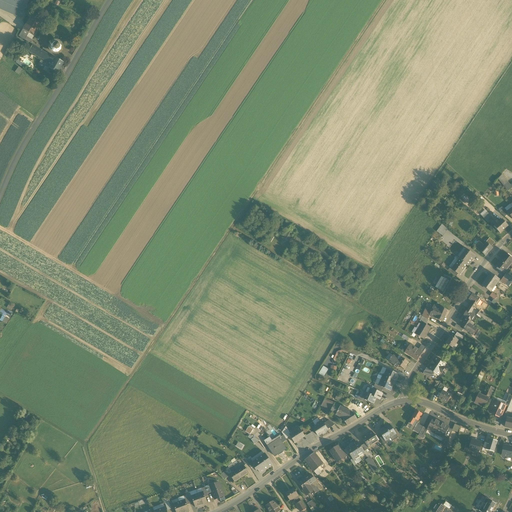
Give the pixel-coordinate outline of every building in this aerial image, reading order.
[(28,0),(0,0),(0,8),(20,17),(28,0)] [(23,30),(34,37),(42,24),(31,17),(23,30)] [(34,37),(23,30),(21,33),(26,37),(31,40),(34,37)] [(58,53),(60,52),(62,49),(62,47),(60,44),(58,42),(55,42),(53,43),(51,45),(50,48),(50,50),(52,53),(55,54),(58,53)] [(50,64),(51,64),(54,58),(37,48),(38,46),(33,44),(29,52),(50,64)] [(48,68),(57,73),(63,63),(54,58),(51,64),(50,64),(49,65),(50,65),(48,68)] [(481,216),(487,223),(489,222),(492,219),(486,212),(481,216)] [(502,220),(497,224),(494,227),(500,234),(508,226),(502,220)] [(436,232),(442,236),(446,232),(444,231),(446,229),(441,225),(436,232)] [(290,228),(285,235),(284,237),(283,239),(288,242),(295,231),(290,228)] [(489,238),(486,242),(492,247),(495,243),(489,238)] [(486,242),(482,247),(479,250),(479,251),(485,256),(493,248),(492,247),(486,242)] [(464,248),(457,257),(459,258),(466,249),(464,248)] [(457,257),(460,259),(468,265),(471,261),(472,261),(473,259),(473,258),(475,256),(466,249),(459,258),(457,257)] [(326,264),(361,285),(368,274),(333,253),(326,264)] [(495,267),(503,273),(511,262),(511,258),(506,254),(495,267)] [(467,266),(468,265),(460,259),(452,270),(458,274),(460,276),(460,275),(463,271),(462,271),(467,265),(467,266)] [(318,278),(353,299),(360,287),(325,267),(318,278)] [(448,271),(456,277),(458,274),(452,270),(450,268),(448,271)] [(491,274),(486,280),(495,286),(499,280),(491,274)] [(436,292),(442,295),(451,279),(445,276),(444,278),(441,277),(435,287),(437,289),(436,292)] [(490,292),(495,286),(486,280),(482,286),(490,292)] [(473,303),(471,306),(474,307),(480,298),(476,296),(472,293),(468,299),(473,303)] [(434,306),(431,311),(429,316),(436,319),(440,309),(434,306)] [(436,319),(443,322),(448,310),(441,307),(440,309),(436,319)] [(427,319),(429,316),(431,311),(425,308),(422,316),(427,319)] [(463,316),(465,318),(471,321),(474,316),(471,313),(473,310),(470,308),(468,311),(467,311),(463,316)] [(477,315),(486,320),(488,318),(478,312),(477,315)] [(423,323),(426,325),(429,320),(427,319),(422,316),(419,321),(422,323),(423,323)] [(469,324),(471,321),(465,318),(460,325),(466,329),(465,330),(472,335),(477,328),(473,326),(469,324)] [(415,334),(424,339),(430,328),(426,325),(423,323),(419,330),(418,329),(415,334)] [(445,344),(452,348),(456,344),(458,340),(451,336),(448,340),(445,344)] [(404,353),(412,358),(417,349),(410,344),(407,348),(404,353)] [(418,350),(417,349),(412,358),(417,361),(422,353),(418,350)] [(398,367),(399,366),(397,365),(400,361),(399,360),(400,360),(397,358),(393,355),(389,362),(394,366),(395,365),(398,367)] [(401,358),(400,360),(399,360),(400,361),(397,365),(399,366),(404,369),(408,362),(401,357),(401,358)] [(429,369),(438,375),(440,372),(441,372),(444,368),(443,367),(446,364),(441,361),(440,359),(439,360),(436,358),(435,361),(433,361),(431,365),(431,366),(429,369)] [(324,377),(328,369),(323,366),(319,374),(324,377)] [(422,374),(430,378),(432,375),(436,378),(438,375),(429,369),(427,368),(422,374)] [(387,369),(385,375),(395,380),(396,380),(399,375),(387,369)] [(390,391),(395,380),(385,375),(384,375),(381,380),(379,385),(379,386),(383,388),(390,391)] [(484,396),(488,398),(493,388),(489,386),(484,396)] [(371,389),(368,394),(365,393),(364,392),(362,398),(367,401),(373,403),(376,398),(380,400),(382,394),(381,393),(373,389),(371,389)] [(438,398),(447,403),(451,396),(446,393),(442,391),(438,398)] [(475,402),(485,407),(489,398),(488,398),(484,396),(479,393),(475,402)] [(320,408),(330,412),(334,405),(324,400),(320,408)] [(495,416),(500,418),(505,406),(505,405),(496,402),(494,406),(493,405),(490,411),(496,414),(495,416)] [(330,412),(336,415),(340,406),(334,403),(334,405),(330,412)] [(340,406),(336,415),(335,417),(339,419),(340,418),(343,419),(347,426),(357,420),(352,412),(340,406)] [(411,417),(412,418),(415,420),(418,421),(422,414),(415,410),(411,417)] [(428,430),(435,434),(441,424),(437,422),(432,419),(427,429),(428,430)] [(324,424),(322,421),(317,424),(318,425),(313,428),(318,436),(322,434),(325,432),(328,430),(327,430),(324,424)] [(329,421),(324,424),(327,430),(335,425),(329,421)] [(390,438),(393,441),(398,438),(393,431),(390,424),(379,431),(382,436),(386,441),(390,438)] [(413,430),(419,434),(423,427),(417,424),(415,427),(413,430)] [(444,426),(441,424),(435,434),(444,438),(449,428),(444,425),(444,426)] [(281,432),(283,435),(285,438),(290,435),(290,434),(291,434),(286,426),(281,432)] [(290,435),(295,443),(299,441),(299,440),(305,436),(300,428),(299,428),(291,433),(291,434),(290,434),(290,435)] [(422,435),(419,434),(418,436),(423,438),(428,430),(427,429),(426,428),(422,435)] [(365,443),(368,448),(368,447),(373,445),(372,443),(377,440),(378,441),(372,432),(362,439),(365,443)] [(287,440),(285,438),(283,435),(281,437),(278,439),(279,441),(280,440),(282,443),(287,440)] [(476,441),(472,439),(469,449),(473,451),(473,452),(478,454),(478,453),(481,444),(481,443),(475,441),(476,441)] [(497,441),(489,439),(487,443),(485,450),(494,453),(497,441)] [(270,440),(266,443),(275,457),(280,453),(279,453),(286,449),(282,443),(280,440),(279,441),(275,443),(274,441),(272,443),(270,440)] [(360,447),(357,442),(346,449),(349,453),(353,459),(354,460),(359,457),(364,454),(363,452),(360,447)] [(368,448),(365,443),(360,447),(363,452),(366,450),(368,449),(369,449),(368,447),(368,448)] [(330,451),(336,461),(344,456),(340,450),(338,446),(330,451)] [(511,447),(504,446),(502,456),(511,458),(511,455),(511,447)] [(264,450),(251,459),(253,461),(265,453),(264,450)] [(305,460),(314,472),(323,464),(314,452),(305,460)] [(272,465),(265,454),(253,462),(252,462),(255,466),(254,466),(256,471),(258,470),(260,473),(264,470),(265,471),(270,467),(270,466),(272,465)] [(370,457),(368,458),(365,460),(373,472),(378,469),(371,459),(370,457)] [(251,468),(254,466),(255,466),(252,462),(253,462),(250,458),(246,461),(248,463),(251,468)] [(429,466),(433,468),(438,461),(433,459),(429,466)] [(455,473),(459,467),(454,464),(450,470),(455,473)] [(243,466),(239,469),(237,470),(241,477),(248,473),(246,470),(245,469),(243,466)] [(241,477),(237,470),(234,472),(230,475),(232,477),(233,478),(235,482),(241,477)] [(311,474),(305,479),(310,486),(311,484),(316,481),(311,474)] [(299,483),(304,490),(310,486),(305,479),(299,483)] [(210,487),(215,500),(224,496),(219,484),(210,487)] [(313,491),(315,493),(319,490),(317,487),(315,488),(314,486),(313,487),(311,484),(310,486),(313,491)] [(313,491),(310,486),(304,490),(302,491),(306,496),(313,491)] [(285,494),(290,501),(298,496),(294,489),(289,492),(289,491),(285,494)] [(203,492),(203,493),(197,495),(202,507),(204,506),(203,505),(207,503),(205,497),(203,492)] [(200,508),(202,507),(197,495),(192,497),(191,497),(193,502),(195,508),(199,506),(200,508)] [(481,506),(479,511),(480,511),(491,511),(496,504),(486,498),(483,503),(486,505),(484,508),(481,506)] [(185,501),(179,503),(182,511),(187,511),(189,511),(187,505),(185,500),(185,501)] [(313,507),(314,510),(317,508),(312,500),(307,504),(310,509),(313,507)] [(266,506),(269,511),(279,511),(280,511),(273,501),(266,506)] [(182,511),(179,503),(174,505),(173,505),(175,510),(175,511),(182,511)]
